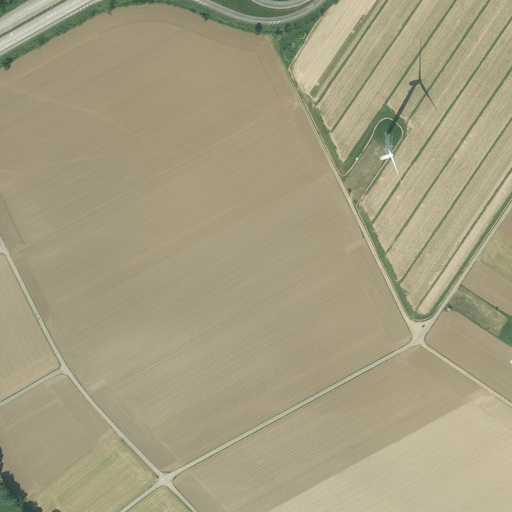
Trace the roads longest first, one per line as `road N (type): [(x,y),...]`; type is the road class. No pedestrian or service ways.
road 1 (unclassified): [(163,478),(416,340),(511,203)]
road 2 (track): [(416,340),(271,42)]
road 3 (unclassified): [(0,238),(79,389),(163,478)]
road 4 (motorway): [(204,0),(260,19),(293,15),(318,0)]
